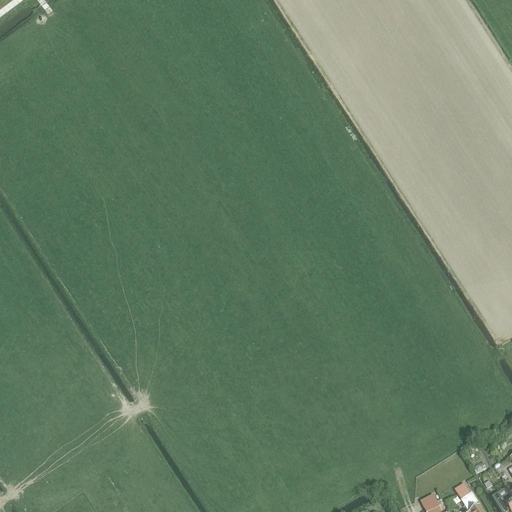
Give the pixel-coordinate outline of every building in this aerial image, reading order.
[(464,486),(455,492),(461,502),(461,501),(470,496),(464,486)] [(495,503),(500,511),(508,511),(509,511),(511,511),(511,496),(507,489),(503,491),(507,496),(495,503)] [(470,496),(461,502),(467,511),(482,511),(472,495),(470,496)] [(433,496),(420,502),(424,509),(436,503),(433,496)] [(436,503),(424,509),(425,511),(431,511),(433,511),(442,511),(444,511),(442,506),(439,508),(436,503)]
